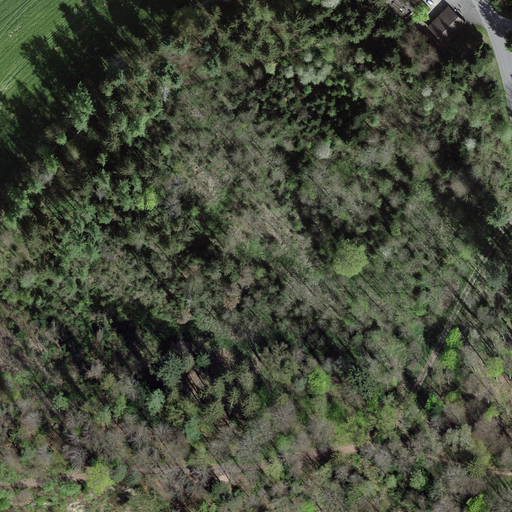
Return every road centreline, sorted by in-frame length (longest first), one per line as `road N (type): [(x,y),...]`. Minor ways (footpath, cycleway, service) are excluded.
road 1 (track): [(0,218),(57,141),(108,109),(266,55),(408,32),(442,0)]
road 2 (track): [(358,448),(222,469),(105,470),(0,485)]
road 3 (track): [(358,448),(397,415),(511,219)]
